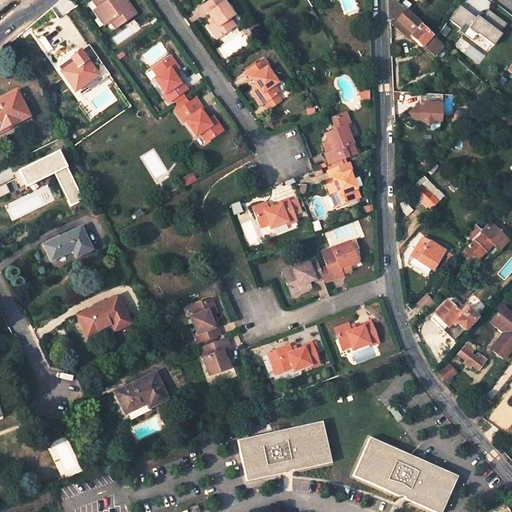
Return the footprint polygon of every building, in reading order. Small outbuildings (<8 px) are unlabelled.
[(91,0),(99,10),(109,25),(111,23),(116,31),(137,16),(132,9),(129,11),(120,0),(91,0)] [(132,9),(125,0),(120,0),(129,11),(132,9)] [(204,20),(213,33),(212,33),(217,41),(236,27),(231,20),(229,21),(225,15),(223,12),(227,10),(229,8),(222,0),(215,0),(202,9),(208,17),(204,20)] [(392,0),(388,0),(389,21),(397,19),(413,34),(410,36),(421,46),(432,57),(441,47),(430,37),(431,35),(392,0)] [(475,17),(459,5),(448,19),(461,29),(464,24),(467,26),(475,17)] [(487,9),(480,18),(499,33),(506,23),(487,9)] [(96,12),(106,27),(109,25),(99,10),(96,12)] [(476,15),(475,17),(467,26),(466,28),(474,35),(476,33),(492,45),(500,34),(499,33),(480,18),(476,15)] [(389,21),(407,38),(407,39),(410,36),(413,34),(397,19),(389,21)] [(97,77),(80,52),(70,59),(71,60),(58,69),(75,92),(97,77)] [(175,79),(172,75),(175,73),(178,71),(170,59),(152,71),(157,79),(154,81),(165,95),(163,97),(168,104),(173,100),(176,105),(185,99),(181,95),(187,91),(182,84),(179,85),(175,79)] [(256,87),(258,90),(256,92),(253,94),(261,106),(264,104),(268,111),(279,103),(275,96),(278,94),(274,86),(276,84),(266,70),(269,69),(263,61),(244,74),(249,81),(251,80),(256,87)] [(15,92),(0,99),(0,129),(27,117),(15,92)] [(186,123),(197,138),(200,135),(207,144),(223,132),(213,118),(210,120),(207,122),(204,118),(200,113),(203,111),(196,100),(189,104),(185,99),(176,105),(180,111),(177,113),(184,124),(186,123)] [(423,103),(423,107),(415,107),(408,113),(414,119),(421,120),(421,121),(427,126),(432,122),(432,121),(440,121),(441,104),(423,103)] [(466,113),(460,108),(455,115),(461,119),(466,113)] [(342,162),(358,156),(351,138),(347,129),(352,127),(348,115),(333,120),(338,132),(326,137),(329,144),(329,146),(331,145),(333,153),(328,156),(326,156),(330,167),(333,166),(342,162)] [(352,127),(347,129),(351,138),(356,136),(352,127)] [(324,146),(328,156),(333,153),(331,145),(329,146),(329,144),(324,146)] [(82,201),(57,150),(16,170),(25,188),(54,174),(70,207),(82,201)] [(335,171),(344,167),(342,162),(333,166),(335,171)] [(337,209),(357,202),(354,192),(357,191),(351,174),(353,173),(350,165),(344,167),(335,171),(328,173),(331,182),(334,181),(337,188),(339,193),(335,194),(332,195),(337,209)] [(193,176),(182,183),(185,187),(195,180),(193,176)] [(455,178),(448,187),(454,192),(462,184),(455,178)] [(415,194),(431,209),(444,196),(428,181),(415,194)] [(0,186),(0,196),(9,192),(5,184),(0,186)] [(271,229),(287,223),(288,226),(297,222),(288,201),(280,204),(281,207),(274,209),(269,212),(268,208),(267,205),(254,210),(261,229),(269,226),(271,229)] [(416,213),(407,203),(401,208),(411,218),(416,213)] [(477,233),(471,240),(473,242),(461,254),(472,265),(492,243),(501,234),(488,222),(480,230),(479,231),(479,232),(477,233)] [(473,225),(465,234),(471,240),(477,233),(479,232),(479,231),(473,225)] [(82,227),(44,246),(52,260),(73,250),(77,257),(92,249),(82,227)] [(501,234),(492,243),(499,249),(507,240),(501,234)] [(433,244),(423,238),(418,245),(428,252),(433,244)] [(447,245),(437,239),(433,244),(444,251),(447,245)] [(322,254),(328,270),(333,282),(343,278),(342,275),(341,270),(349,267),(349,268),(350,268),(358,265),(350,244),(322,254)] [(430,267),(432,269),(439,273),(446,262),(450,254),(444,251),(433,244),(428,252),(418,245),(411,256),(430,267)] [(408,263),(426,273),(430,267),(411,256),(408,263)] [(292,297),(308,291),(306,286),(310,284),(315,282),(316,284),(324,281),(321,272),(317,263),(294,272),(296,276),(286,280),(292,297)] [(349,267),(341,270),(342,275),(351,272),(350,268),(349,268),(349,267)] [(324,281),(326,284),(333,282),(328,270),(321,272),(324,281)] [(294,272),(284,275),(286,280),(296,276),(294,272)] [(453,288),(460,294),(470,284),(463,277),(453,288)] [(425,295),(417,304),(424,312),(433,304),(425,295)] [(118,297),(79,316),(88,335),(112,324),(115,331),(131,323),(118,297)] [(190,316),(197,335),(195,335),(198,344),(204,342),(213,338),(219,336),(217,327),(215,328),(212,321),(210,317),(213,316),(217,314),(211,301),(191,309),(193,315),(190,316)] [(462,315),(447,301),(435,314),(450,329),(454,325),(457,328),(459,325),(465,330),(476,317),(467,309),(462,315)] [(511,346),(511,322),(497,312),(488,324),(502,334),(499,337),(487,354),(500,363),(511,346)] [(450,329),(435,314),(431,319),(446,334),(450,329)] [(352,351),(368,345),(369,346),(377,343),(369,322),(361,325),(362,328),(354,330),(350,332),(348,329),(347,325),(334,330),(342,351),(351,347),(352,351)] [(502,334),(488,324),(486,327),(499,337),(502,334)] [(225,361),(222,353),(227,351),(230,350),(226,338),(215,342),(206,346),(198,349),(209,377),(230,369),(227,361),(225,361)] [(292,371),(309,365),(310,367),(318,364),(310,343),(302,346),(303,349),(296,351),(292,352),(290,349),(289,346),(275,351),(283,371),(291,368),(292,371)] [(471,353),(462,347),(457,354),(477,370),(483,363),(476,358),(474,362),(468,357),(471,353)] [(222,353),(225,361),(227,361),(230,359),(227,351),(222,353)] [(439,373),(445,380),(454,372),(448,365),(439,373)] [(156,374),(117,393),(126,413),(148,402),(150,407),(167,398),(156,374)] [(238,443),(247,481),(284,473),(291,471),(330,462),(323,424),(238,443)] [(369,442),(353,479),(397,497),(400,498),(434,511),(437,511),(450,488),(455,477),(369,442)]
